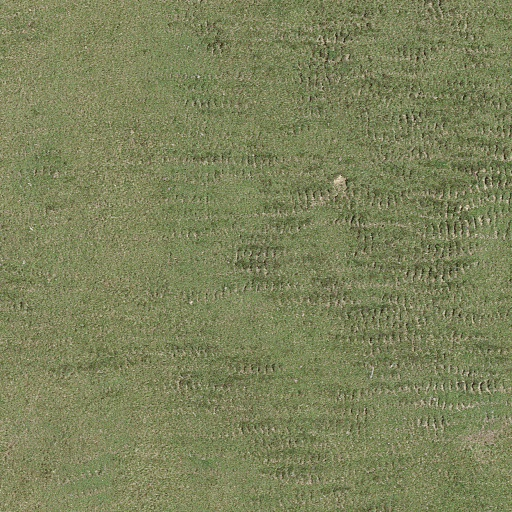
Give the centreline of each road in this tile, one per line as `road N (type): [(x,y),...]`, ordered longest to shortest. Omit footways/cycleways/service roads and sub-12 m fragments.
road 1 (motorway): [(0,371),(132,511)]
road 2 (motorway): [(511,111),(405,0)]
